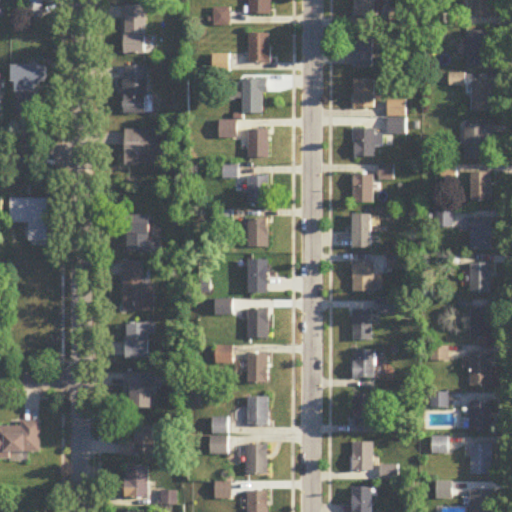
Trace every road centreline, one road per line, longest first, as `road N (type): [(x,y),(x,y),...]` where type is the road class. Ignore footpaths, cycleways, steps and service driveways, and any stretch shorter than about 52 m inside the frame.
road 1 (residential): [(313,511),(317,0)]
road 2 (residential): [(80,511),(82,0)]
